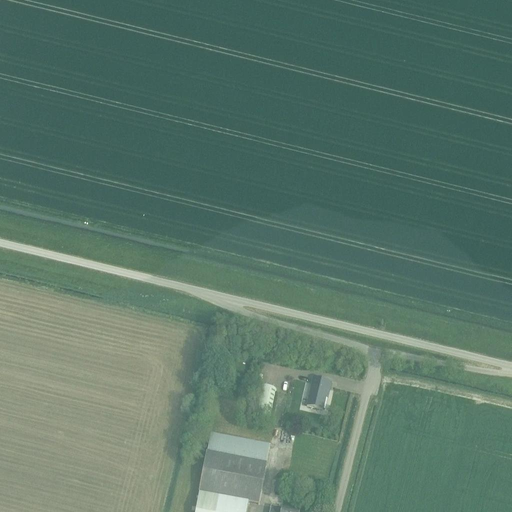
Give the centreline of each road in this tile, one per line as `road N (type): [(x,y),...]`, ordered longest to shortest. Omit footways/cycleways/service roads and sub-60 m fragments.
road 1 (unclassified): [(198,290),(511,367)]
road 2 (unclassified): [(0,242),(198,290)]
road 3 (track): [(198,290),(136,296),(0,263)]
road 4 (unclassified): [(376,352),(198,290)]
road 5 (unclassified): [(335,511),(376,352)]
road 6 (unclassified): [(511,371),(376,352)]
